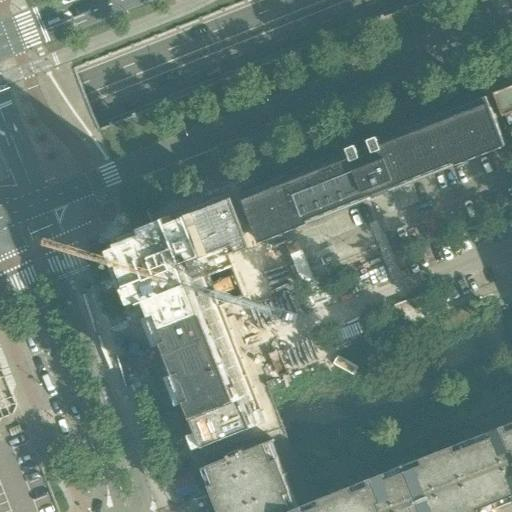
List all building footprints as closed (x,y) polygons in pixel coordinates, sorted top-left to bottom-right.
[(511,86),(495,93),(495,92),(494,93),(504,116),(511,112),(511,86)] [(397,189),(507,145),(487,96),(460,107),(458,104),(357,144),(267,180),(268,182),(240,193),(260,243),(370,200),(368,196),(374,194),(375,198),(376,197),(375,194),(389,189),(390,191),(392,191),(391,188),(396,186),(397,189)] [(141,233),(121,240),(129,260),(201,442),(203,446),(203,447),(268,421),(222,305),(246,295),(231,256),(253,247),(232,197),(148,230),(141,233)] [(6,377),(0,361),(0,419),(15,414),(14,413),(17,407),(18,407),(17,406),(6,377)] [(276,387),(273,380),(266,383),(269,389),(276,387)] [(511,421),(505,425),(504,423),(501,424),(502,426),(471,438),(469,435),(467,436),(468,439),(437,452),(436,450),(434,451),(435,452),(404,465),(402,462),(400,462),(401,466),(370,478),(369,476),(366,478),(367,479),(336,491),(335,490),(333,491),(334,492),(318,498),(320,504),(305,510),(303,505),(298,507),(285,475),(289,474),(288,472),(284,473),(278,458),(272,442),(274,441),(273,439),(245,450),(244,447),(241,448),(243,451),(231,456),(230,452),(228,453),(229,456),(201,468),(201,470),(203,469),(215,500),(214,501),(215,503),(216,503),(219,511),(486,511),(495,508),(497,511),(499,511),(498,508),(511,501),(511,421)] [(59,511),(26,429),(21,431),(19,425),(0,432),(0,511),(59,511)]
